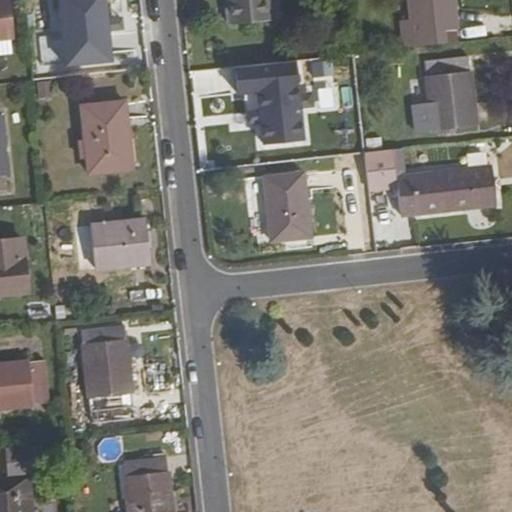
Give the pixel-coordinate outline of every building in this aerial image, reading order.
[(7,0),(0,0),(0,33),(10,33),(11,33),(7,0)] [(108,0),(64,0),(70,59),(114,56),(108,0)] [(272,0),(228,0),(231,18),(273,14),(272,0)] [(456,0),(413,0),(415,15),(406,16),(407,31),(459,26),(456,0)] [(0,49),(11,49),(10,33),(0,33),(0,49)] [(470,56),(426,60),(433,129),(477,125),(470,56)] [(293,78),(253,82),(258,134),(299,129),(293,78)] [(123,98),(82,101),(88,167),(130,165),(123,98)] [(364,149),(368,180),(399,177),(402,212),(496,202),(493,166),(399,175),(396,147),(364,149)] [(303,172),(263,177),(269,241),(309,237),(303,172)] [(145,220),(91,224),(95,265),(148,261),(145,220)] [(22,235),(0,237),(0,288),(28,286),(22,235)] [(128,323),(118,324),(119,335),(129,334),(128,323)] [(118,324),(86,327),(94,410),(137,407),(129,334),(119,335),(118,324)] [(48,356),(0,360),(0,402),(52,398),(48,356)] [(35,440),(9,443),(11,459),(37,457),(35,440)] [(37,457),(11,459),(11,474),(0,474),(0,511),(32,511),(30,473),(38,472),(37,457)] [(173,511),(169,458),(126,463),(131,511),(173,511)]
